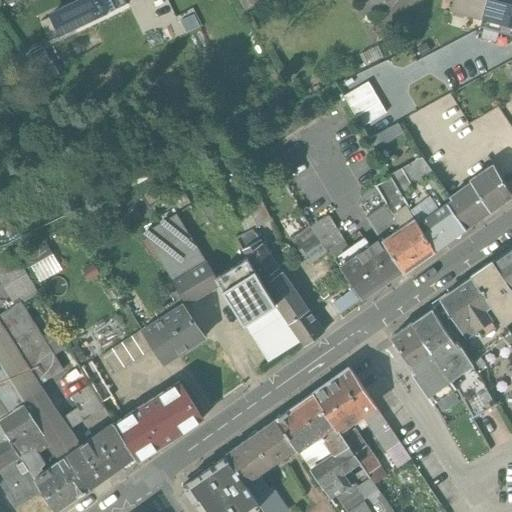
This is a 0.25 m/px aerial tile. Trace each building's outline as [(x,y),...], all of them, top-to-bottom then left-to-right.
[(99,0),(81,0),(49,15),(59,36),(106,14),(99,0)] [(124,0),(99,0),(106,14),(126,4),(124,0)] [(486,0),(453,0),(451,9),(482,17),(486,0)] [(511,0),(486,0),(482,17),(479,27),(511,36),(511,35),(511,0)] [(372,137),(379,147),(400,132),(394,122),(372,137)] [(446,144),(429,154),(446,180),(453,176),(459,185),(462,186),(469,181),(466,177),(457,163),(458,163),(446,144)] [(458,163),(457,163),(466,177),(478,169),(469,155),(458,163)] [(478,169),(466,177),(469,181),(490,213),(501,205),(511,196),(490,162),(478,169)] [(402,196),(391,176),(375,185),(385,203),(366,218),(379,238),(380,237),(402,270),(402,271),(403,273),(420,261),(435,251),(417,221),(402,196)] [(435,177),(402,196),(417,221),(444,202),(449,199),(447,196),(448,196),(435,177)] [(448,196),(447,196),(449,199),(444,202),(465,230),(477,221),(490,213),(469,181),(462,186),(448,196)] [(257,194),(243,201),(255,225),(269,218),(257,194)] [(444,202),(417,221),(435,251),(450,240),(465,230),(444,202)] [(309,227),(300,207),(281,217),(290,238),(307,264),(325,253),(309,227)] [(190,236),(174,245),(162,223),(144,233),(187,304),(219,285),(215,278),(190,236)] [(283,272),(254,228),(236,239),(247,258),(263,286),(283,272)] [(44,237),(16,252),(22,264),(51,249),(44,237)] [(379,238),(339,266),(362,298),(381,285),(402,271),(402,270),(380,237),(379,238)] [(511,250),(502,257),(493,263),(511,290),(511,250)] [(49,328),(39,334),(20,302),(35,293),(14,253),(0,260),(0,278),(15,302),(0,310),(0,325),(35,384),(60,368),(51,353),(60,347),(49,328)] [(263,286),(247,258),(215,278),(219,285),(244,325),(245,324),(276,305),(263,286)] [(511,290),(493,263),(483,270),(472,277),(472,278),(501,320),(511,313),(511,333),(511,335),(511,336),(511,290)] [(283,272),(263,286),(276,305),(277,307),(298,293),(283,272)] [(501,320),(472,278),(472,277),(464,284),(463,284),(449,293),(449,294),(440,300),(441,301),(433,306),(433,307),(432,308),(432,309),(431,310),(453,343),(457,340),(464,336),(476,355),(478,354),(500,340),(511,357),(511,356),(511,336),(511,335),(501,320)] [(321,280),(308,288),(314,298),(327,290),(321,280)] [(352,290),(333,302),(340,312),(358,299),(352,290)] [(298,293),(277,307),(288,324),(309,310),(298,293)] [(183,305),(142,331),(153,349),(163,364),(204,338),(183,305)] [(276,305),(245,324),(268,360),(297,342),(277,307),(276,305)] [(288,324),(303,346),(304,346),(305,347),(314,340),(324,332),(309,310),(288,324)] [(478,372),(457,340),(453,343),(431,310),(422,316),(412,324),(456,389),(457,390),(473,418),(484,412),(496,405),(480,376),(478,372)] [(412,324),(411,323),(404,328),(391,337),(415,371),(411,373),(433,405),(456,389),(412,324)] [(93,360),(74,326),(58,335),(77,369),(87,384),(91,389),(103,382),(91,361),(93,360)] [(141,330),(101,355),(114,374),(153,349),(142,331),(141,330)] [(478,354),(476,355),(464,336),(457,340),(478,372),(486,367),(478,354)] [(47,441),(0,365),(0,424),(21,458),(34,479),(44,472),(42,469),(45,465),(35,449),(47,441)] [(330,381),(313,393),(359,461),(367,472),(379,464),(352,423),(375,407),(349,368),(330,381)] [(511,370),(492,382),(500,395),(511,387),(511,370)] [(121,419),(113,424),(135,456),(138,461),(170,440),(203,419),(179,382),(121,419)] [(87,384),(70,395),(76,406),(60,418),(80,446),(113,423),(98,401),(91,389),(87,384)] [(359,461),(313,393),(295,406),(276,420),(294,446),(322,487),(331,480),(339,491),(354,481),(356,480),(348,468),(359,461)] [(118,407),(109,394),(98,401),(113,423),(113,424),(121,419),(118,416),(116,408),(118,407)] [(252,437),(225,455),(260,507),(263,511),(281,511),(284,510),(276,497),(274,498),(260,477),(255,480),(252,476),(294,446),(276,420),(252,437)] [(80,446),(69,455),(91,487),(111,473),(135,456),(113,424),(113,423),(80,446)] [(21,458),(0,424),(0,470),(0,471),(21,458)] [(44,472),(34,479),(42,491),(54,511),(56,511),(74,500),(91,487),(69,455),(44,472)] [(206,469),(184,485),(194,500),(195,499),(204,511),(252,511),(260,507),(225,455),(206,469)] [(34,479),(21,458),(0,471),(7,482),(2,486),(16,507),(29,499),(42,491),(34,479)] [(339,491),(331,480),(322,487),(334,505),(356,491),(362,500),(378,489),(369,476),(356,485),(354,481),(339,491)] [(393,511),(378,489),(362,500),(345,511),(346,511),(393,511)]
